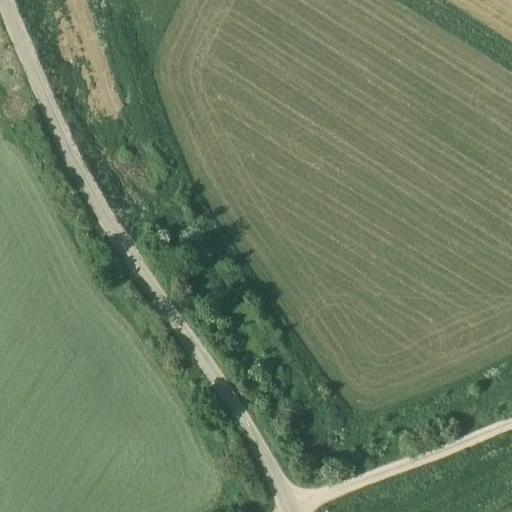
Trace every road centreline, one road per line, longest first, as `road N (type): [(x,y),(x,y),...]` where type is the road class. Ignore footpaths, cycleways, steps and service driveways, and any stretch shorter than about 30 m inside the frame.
road 1 (unclassified): [(288,511),(251,431),(78,172),(153,0)]
road 2 (track): [(302,511),(511,419)]
